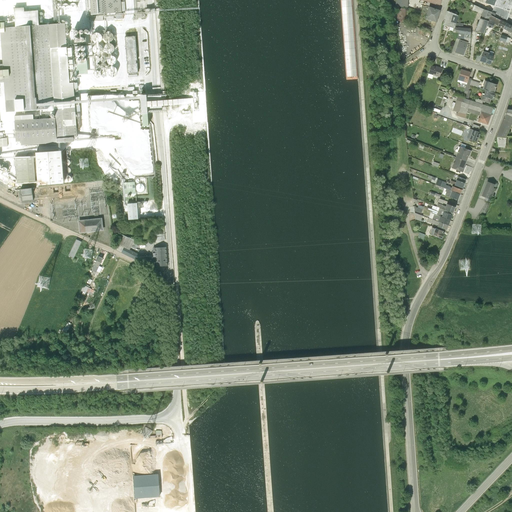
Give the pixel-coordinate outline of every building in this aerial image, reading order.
[(89,0),(91,15),(115,13),(116,19),(122,19),(120,0),(89,0)] [(472,10),(481,14),(481,13),(482,13),(483,9),(473,5),(472,10)] [(427,12),(424,19),(436,23),(440,10),(428,6),(427,12)] [(38,25),(40,25),(39,11),(25,11),(24,8),(14,8),(15,27),(26,26),(38,25)] [(395,8),(394,19),(405,20),(406,9),(403,9),(395,8)] [(481,14),(479,19),(487,21),(490,15),(491,12),(483,9),(482,13),(481,13),(481,14)] [(453,28),(455,27),(458,15),(446,11),(442,25),(449,27),(453,28)] [(490,15),(487,21),(488,21),(486,26),(492,28),(494,24),(497,26),(497,27),(502,29),(503,29),(506,23),(500,20),(490,15)] [(487,21),(479,19),(474,31),(483,34),(486,26),(488,21),(487,21)] [(55,113),(49,24),(40,25),(38,25),(5,27),(5,22),(0,23),(0,24),(0,32),(1,33),(3,64),(0,63),(0,82),(4,82),(7,112),(34,110),(37,110),(50,109),(51,113),(55,113)] [(49,24),(55,113),(56,118),(15,121),(17,142),(21,141),(22,145),(57,142),(61,142),(74,141),(74,138),(77,137),(77,128),(74,94),(74,83),(70,83),(67,54),(67,47),(66,39),(65,23),(49,24)] [(506,23),(503,29),(508,31),(511,26),(511,25),(506,23)] [(455,27),(453,28),(452,32),(452,33),(457,33),(470,36),(470,29),(462,28),(457,27),(455,27)] [(90,29),(74,30),(75,43),(86,42),(86,35),(90,34),(90,29)] [(112,41),(114,39),(115,36),(114,33),(112,32),(109,31),(107,32),(105,35),(105,38),(107,40),(109,42),(112,41)] [(101,42),(103,40),(104,37),(103,34),(101,33),(98,32),(95,33),(94,36),(94,39),(95,41),(98,43),(101,42)] [(135,36),(125,37),(127,61),(128,61),(128,64),(127,64),(127,73),(138,73),(137,63),(136,61),(137,61),(136,40),(135,36)] [(467,44),(459,41),(458,41),(454,53),(463,56),(467,44)] [(113,52),(115,50),(116,47),(115,45),(113,43),(110,42),(107,44),(106,46),(106,49),(108,51),(110,53),(113,52)] [(102,54),(104,52),(105,49),(104,46),(102,44),(99,44),(96,45),(94,48),(94,51),(96,53),(99,54),(102,54)] [(488,55),(489,53),(483,51),(478,61),(485,63),(488,55)] [(116,65),(118,63),(119,60),(118,57),(116,55),(113,55),(110,56),(108,58),(108,61),(110,64),(113,65),(116,65)] [(428,74),(433,75),(439,77),(442,68),(435,66),(435,67),(431,65),(428,74)] [(116,76),(118,74),(119,71),(118,68),(116,66),(113,66),(110,67),(109,70),(109,73),(110,75),(113,76),(116,76)] [(467,83),(468,78),(470,72),(461,69),(457,80),(467,83)] [(467,83),(457,80),(457,82),(466,85),(464,91),(464,93),(466,94),(468,90),(469,85),(471,80),(471,79),(468,78),(467,83)] [(480,101),(482,101),(489,103),(490,99),(492,100),(494,93),(485,90),(484,94),(483,96),(481,96),(480,100),(480,101)] [(480,112),(477,122),(487,125),(491,115),(480,112)] [(55,113),(51,113),(37,114),(34,114),(14,115),(15,121),(56,118),(55,113)] [(497,135),(506,136),(511,123),(511,122),(511,117),(505,117),(497,135)] [(469,128),(466,138),(477,142),(480,133),(469,128)] [(506,136),(497,135),(496,137),(496,147),(505,147),(506,138),(506,136)] [(455,157),(466,161),(468,156),(469,156),(471,151),(464,148),(459,146),(455,157)] [(48,151),(36,152),(39,184),(64,183),(62,150),(61,150),(48,151)] [(17,182),(36,181),(34,155),(15,157),(17,182)] [(466,161),(455,157),(451,168),(463,172),(464,167),(465,165),(466,161)] [(455,182),(454,185),(462,188),(464,183),(466,179),(457,176),(456,180),(455,182)] [(436,185),(440,186),(440,187),(444,188),(450,190),(451,188),(450,187),(449,186),(445,185),(446,183),(437,179),(435,185),(436,185)] [(486,179),(479,197),(490,202),(492,196),(495,188),(497,183),(486,179)] [(135,182),(124,182),(125,194),(136,193),(135,182)] [(140,183),(138,184),(137,187),(137,189),(138,190),(139,191),(140,192),(143,192),(144,191),(146,189),(146,186),(145,185),(144,184),(143,183),(141,183),(140,183)] [(451,188),(450,190),(450,191),(451,191),(460,194),(462,190),(452,186),(451,188)] [(22,196),(33,194),(32,187),(21,189),(22,196)] [(450,190),(444,188),(442,194),(445,195),(444,195),(449,197),(451,191),(450,191),(450,190)] [(451,191),(449,197),(458,200),(460,194),(451,191)] [(138,219),(137,202),(127,203),(128,219),(138,219)] [(423,206),(422,210),(428,212),(440,216),(441,217),(443,211),(444,209),(436,206),(428,203),(428,204),(427,207),(423,206)] [(445,206),(444,209),(452,213),(455,207),(446,204),(445,206)] [(443,211),(441,217),(450,220),(452,215),(443,211)] [(440,216),(428,212),(428,214),(429,215),(428,216),(430,216),(435,218),(435,220),(438,222),(440,216)] [(441,217),(440,216),(438,222),(439,222),(448,225),(450,220),(441,217)] [(102,218),(78,220),(80,233),(104,230),(102,218)] [(438,222),(435,220),(432,219),(428,218),(427,222),(436,225),(435,226),(437,226),(438,222)] [(438,222),(437,226),(446,230),(448,225),(439,222),(438,222)] [(160,231),(154,231),(155,242),(161,242),(161,240),(165,240),(164,228),(159,228),(160,231)] [(435,228),(432,235),(442,239),(444,233),(442,233),(443,231),(435,228)] [(130,250),(132,245),(135,240),(129,237),(128,238),(120,234),(116,243),(130,250)] [(76,239),(68,255),(74,258),(82,241),(76,239)] [(130,250),(116,243),(114,248),(121,252),(147,265),(150,259),(130,250)] [(155,253),(156,257),(156,266),(167,266),(166,247),(155,247),(155,253)] [(95,264),(99,266),(99,265),(103,258),(99,256),(95,264)] [(99,266),(96,272),(93,271),(92,272),(98,275),(102,266),(99,265),(99,266)] [(146,276),(142,280),(148,285),(151,280),(146,276)] [(91,295),(94,290),(89,288),(92,280),(88,278),(85,285),(84,284),(81,290),(87,293),(91,295)] [(137,297),(135,300),(137,302),(140,300),(141,301),(146,296),(144,294),(146,292),(144,290),(142,292),(138,298),(137,297)] [(64,327),(60,334),(65,337),(67,333),(66,332),(68,329),(71,323),(70,323),(70,322),(68,321),(65,327),(64,327)]
